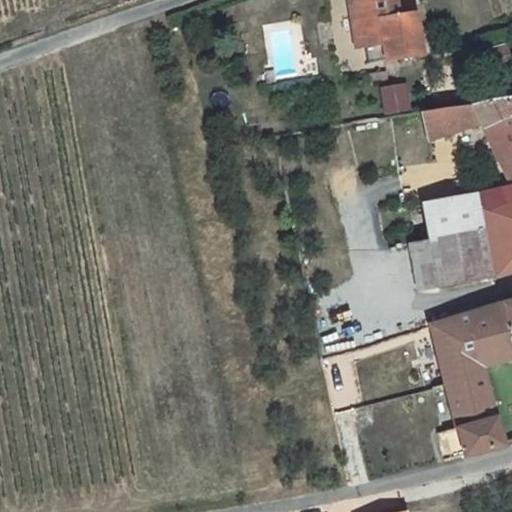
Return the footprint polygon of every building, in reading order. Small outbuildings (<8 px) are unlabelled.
[(361,52),(352,0),(341,0),(352,69),(364,67),(361,52)] [(352,0),(361,52),(379,49),(382,65),(421,59),(414,16),(396,19),(393,0),(352,0)] [(511,76),(511,46),(498,50),(502,69),(506,68),(508,77),(511,76)] [(373,66),(382,65),(379,49),(361,52),(364,67),(373,66)] [(276,82),(274,68),(262,69),(264,84),(276,82)] [(366,87),(375,86),(374,79),(365,80),(366,87)] [(385,116),(412,110),(406,80),(378,86),(385,116)] [(511,101),(419,115),(428,143),(481,130),(510,188),(454,201),(458,214),(472,211),(488,279),(511,272),(511,101)] [(488,279),(472,211),(458,214),(454,201),(421,207),(427,241),(436,287),(488,279)] [(427,241),(405,246),(416,292),(436,287),(427,241)] [(448,436),(451,453),(453,463),(511,447),(511,445),(510,442),(492,446),(477,378),(511,370),(511,313),(424,332),(438,389),(423,393),(432,439),(448,436)]
